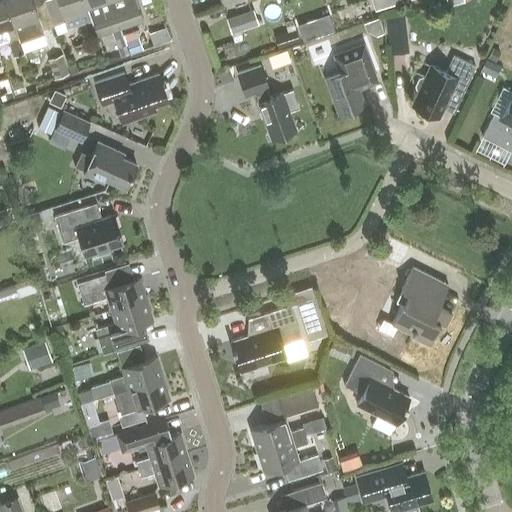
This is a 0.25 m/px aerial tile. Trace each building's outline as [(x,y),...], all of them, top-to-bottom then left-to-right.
[(5,0),(0,0),(0,41),(7,39),(18,36),(13,23),(5,0)] [(5,0),(13,23),(18,36),(19,41),(41,33),(40,28),(51,24),(43,0),(5,0)] [(43,0),(51,24),(64,20),(66,26),(89,18),(82,0),(43,0)] [(82,0),(89,18),(95,36),(118,28),(109,0),(82,0)] [(135,0),(109,0),(118,28),(142,20),(135,0)] [(252,10),(225,19),(230,34),(257,25),(252,10)] [(385,16),(389,55),(408,52),(404,14),(385,16)] [(315,25),(299,30),(303,41),(318,36),(315,25)] [(138,34),(125,39),(129,51),(142,46),(138,34)] [(17,38),(7,41),(12,58),(22,54),(17,38)] [(377,82),(363,43),(332,54),(339,72),(325,77),(338,114),(363,105),(357,89),(377,82)] [(68,73),(61,54),(47,60),(54,79),(68,73)] [(416,90),(419,91),(412,105),(436,117),(450,87),(462,92),(474,66),(453,56),(445,72),(431,66),(425,77),(423,76),(418,78),(414,85),(416,90)] [(486,59),(480,70),(495,77),(500,67),(486,59)] [(254,93),(257,101),(257,102),(270,139),(295,130),(282,93),(268,98),(265,89),(268,88),(260,64),(236,72),(245,96),(254,93)] [(121,123),(155,111),(152,104),(166,99),(157,74),(127,84),(123,72),(93,83),(101,104),(113,100),(121,123)] [(22,82),(10,86),(13,95),(25,90),(22,82)] [(54,90),(49,102),(60,107),(65,95),(54,90)] [(511,93),(499,118),(492,115),(481,136),(511,152),(511,93)] [(47,106),(37,127),(50,133),(60,112),(47,106)] [(90,122),(63,109),(53,130),(80,142),(90,122)] [(97,142),(90,156),(80,152),(74,166),(84,171),(83,173),(102,181),(104,178),(124,187),(135,164),(121,157),(122,153),(97,142)] [(83,255),(122,243),(112,215),(85,223),(80,208),(54,216),(62,242),(78,237),(83,255)] [(37,210),(25,214),(30,230),(42,227),(37,210)] [(381,258),(399,268),(409,250),(391,240),(381,258)] [(412,267),(401,289),(395,300),(401,303),(391,323),(410,333),(409,335),(428,345),(439,323),(445,326),(451,313),(437,306),(447,285),(412,267)] [(106,297),(110,309),(145,299),(138,277),(109,287),(104,274),(76,283),(83,304),(106,297)] [(0,290),(0,300),(18,295),(15,286),(0,290)] [(152,320),(145,299),(110,309),(114,322),(94,329),(102,353),(147,339),(142,323),(152,320)] [(282,345),(301,339),(290,305),(263,314),(268,329),(230,341),(240,371),(285,357),(282,345)] [(352,347),(332,339),(326,354),(346,361),(352,347)] [(29,369),(52,361),(45,341),(23,349),(29,369)] [(359,354),(343,385),(361,394),(356,404),(395,424),(409,397),(377,381),(384,367),(359,354)] [(94,399),(113,393),(161,377),(155,356),(120,367),(123,375),(109,379),(109,381),(90,387),(94,399)] [(83,363),(68,367),(71,378),(86,374),(83,363)] [(145,418),(143,414),(147,410),(147,405),(168,399),(161,377),(113,393),(120,413),(117,414),(121,426),(145,418)] [(249,429),(256,450),(304,435),(302,427),(288,431),(283,416),(318,405),(311,385),(269,398),(277,420),(249,429)] [(40,398),(0,412),(0,427),(44,412),(40,398)] [(112,432),(108,418),(87,425),(91,438),(112,432)] [(122,451),(145,444),(149,457),(135,461),(137,469),(186,454),(179,432),(168,436),(162,419),(116,434),(122,451)] [(307,443),(304,435),(256,450),(263,471),(290,463),(295,478),(321,469),(316,454),(297,460),(293,447),(307,443)] [(101,473),(95,452),(88,453),(85,440),(77,442),(87,477),(101,473)] [(342,469),(361,464),(357,451),(338,456),(342,469)] [(186,454),(137,469),(140,477),(154,473),(158,486),(192,475),(186,454)] [(332,457),(323,460),(327,472),(336,470),(332,457)] [(402,462),(355,477),(363,502),(385,495),(390,511),(431,500),(423,472),(406,476),(402,462)] [(117,473),(105,476),(111,495),(123,492),(117,473)] [(306,511),(304,504),(325,498),(320,482),(292,491),(296,506),(278,511),(306,511)] [(343,486),(348,503),(360,499),(355,483),(343,486)] [(154,492),(125,501),(128,511),(145,511),(159,508),(154,492)] [(0,509),(0,511),(22,511),(16,494),(0,499),(0,509)]
